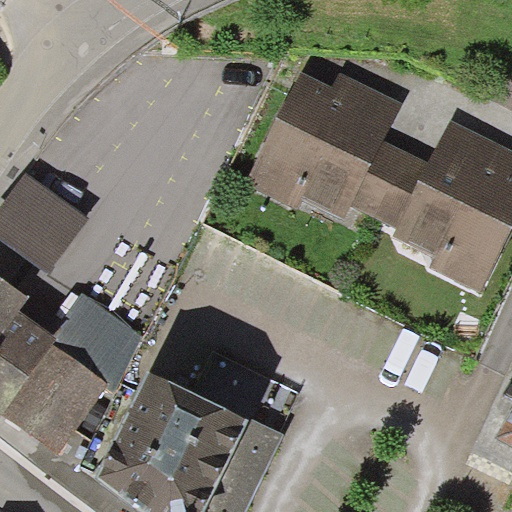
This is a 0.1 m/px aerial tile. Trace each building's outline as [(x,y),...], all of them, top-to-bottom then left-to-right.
[(376,210),(405,151),(387,143),(406,103),(341,71),(332,89),(303,74),(251,181),(343,226),(356,200),(376,210)] [(405,151),(376,210),(401,223),(392,242),(488,288),(511,239),(511,148),(449,118),(428,162),(405,151)] [(0,246),(51,280),(91,220),(24,176),(0,212),(0,246)] [(0,403),(73,449),(146,332),(81,291),(68,311),(0,268),(0,403)] [(109,484),(165,511),(245,511),(307,388),(186,328),(109,484)] [(511,423),(502,442),(511,447),(511,423)]
